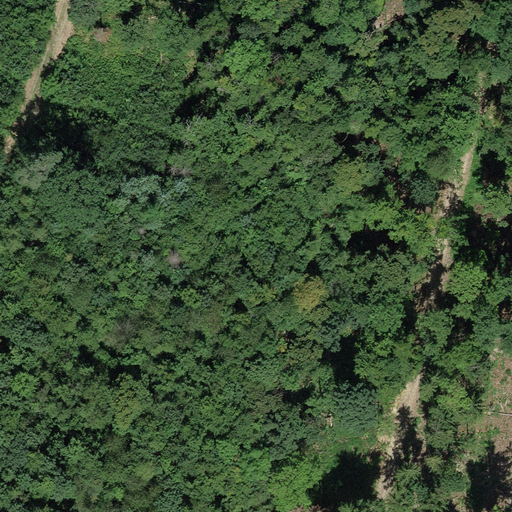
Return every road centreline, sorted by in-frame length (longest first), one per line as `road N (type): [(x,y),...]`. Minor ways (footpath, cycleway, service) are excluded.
road 1 (track): [(369,511),(494,0)]
road 2 (track): [(66,0),(0,194)]
